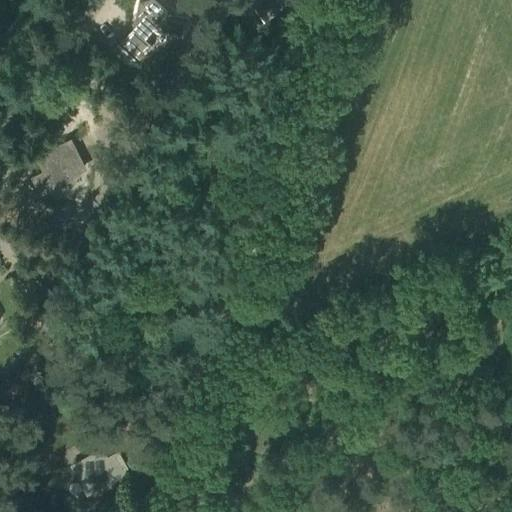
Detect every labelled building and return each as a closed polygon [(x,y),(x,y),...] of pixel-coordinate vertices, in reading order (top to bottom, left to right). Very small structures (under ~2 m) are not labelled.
[(174,15),(157,0),(140,0),(139,1),(133,27),(145,38),(153,29),(157,28),(170,31),(174,15)] [(274,10),(286,0),(238,0),(249,14),(258,7),(265,17),(274,10)] [(210,161),(208,164),(213,160),(226,172),(221,176),(222,177),(226,172),(227,173),(230,170),(229,169),(243,154),(222,134),(203,154),(210,161)] [(84,167),(70,140),(50,150),(52,153),(40,159),(44,167),(32,173),(41,191),(53,185),(53,186),(69,178),(68,175),(84,167)] [(166,300),(165,308),(183,310),(187,283),(171,281),(172,279),(145,275),(146,274),(141,273),(138,298),(142,299),(142,297),(166,300)] [(79,474),(88,491),(93,488),(94,488),(98,486),(97,485),(116,476),(115,474),(126,468),(118,452),(106,458),(101,449),(77,463),(82,473),(79,474)]
